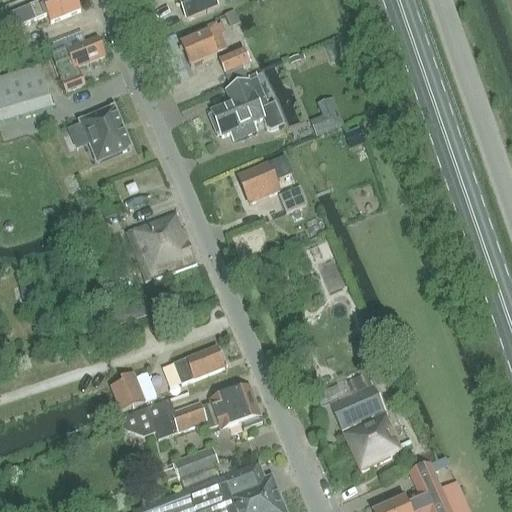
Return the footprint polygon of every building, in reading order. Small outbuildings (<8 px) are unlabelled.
[(10,17),(16,30),(46,18),(50,26),(80,14),(74,0),(46,0),(41,2),(42,4),(10,17)] [(181,0),(176,2),(186,24),(219,9),(214,0),(181,0)] [(231,30),(238,27),(234,16),(226,19),(231,30)] [(227,51),(219,31),(216,24),(187,36),(190,43),(181,47),(191,70),(218,59),(217,56),(227,51)] [(52,59),(66,95),(85,87),(78,70),(104,60),(97,41),(52,59)] [(245,54),(220,64),(220,65),(226,80),(229,87),(246,80),(243,73),(251,69),(245,54)] [(0,82),(0,126),(53,110),(40,70),(0,82)] [(213,117),(208,119),(216,138),(220,136),(222,140),(233,135),(236,143),(257,135),(255,129),(254,127),(263,124),(266,133),(271,135),(284,129),(275,107),(269,109),(257,81),(250,84),(248,85),(246,80),(229,87),(231,92),(226,94),(231,106),(211,114),(213,117)] [(322,120),(310,125),(316,139),(344,128),(333,101),(317,108),(322,120)] [(97,164),(97,166),(99,165),(129,152),(131,152),(130,150),(114,112),(115,112),(114,110),(112,111),(112,112),(82,124),(80,125),(81,127),(81,126),(97,164)] [(359,131),(347,135),(353,150),(365,145),(359,131)] [(249,207),(281,194),(277,185),(293,178),(285,161),(269,167),(238,180),(249,207)] [(127,190),(129,196),(137,194),(135,187),(127,190)] [(286,216),(307,208),(300,191),(279,200),(286,216)] [(126,237),(145,285),(195,266),(181,230),(179,231),(174,219),(126,237)] [(297,240),(288,244),(291,250),(300,247),(297,240)] [(31,285),(19,288),(22,303),(34,300),(31,285)] [(295,325),(289,328),(292,334),(298,332),(295,325)] [(216,351),(186,363),(173,368),(181,388),(194,384),(224,371),(216,351)] [(338,390),(317,399),(323,412),(331,408),(342,433),(373,420),(374,422),(343,436),(361,474),(391,461),(390,458),(401,453),(403,452),(374,388),(372,389),(367,377),(347,385),(338,390)] [(119,415),(130,411),(141,406),(131,379),(120,384),(121,386),(110,391),(119,415)] [(209,432),(218,429),(219,429),(221,434),(242,427),(244,433),(262,427),(260,420),(249,390),(209,404),(210,408),(202,411),(201,407),(175,417),(170,403),(122,421),(124,425),(122,426),(126,435),(144,441),(156,437),(158,443),(207,426),(209,432)] [(212,454),(174,469),(179,482),(185,496),(223,481),(217,467),(212,454)] [(258,467),(223,481),(185,496),(169,502),(141,511),(257,511),(254,504),(278,495),(272,479),(264,482),(258,467)] [(430,467),(408,477),(419,501),(420,501),(425,511),(467,511),(456,485),(441,492),(430,467)] [(284,511),(278,495),(254,504),(257,511),(284,511)] [(405,502),(382,511),(425,511),(420,501),(419,501),(407,506),(405,502)]
